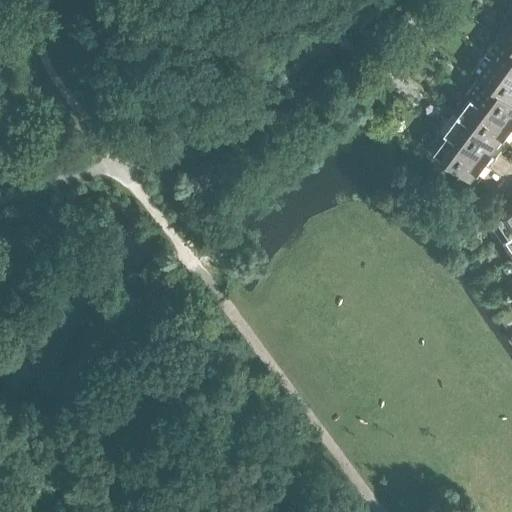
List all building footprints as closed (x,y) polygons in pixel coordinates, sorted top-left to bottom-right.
[(511,0),(510,0),(502,12),(508,16),(511,19),(511,0)] [(511,19),(508,16),(494,35),(511,47),(511,19)] [(511,47),(494,35),(482,51),(511,73),(511,47)] [(511,73),(482,51),(469,68),(476,74),(511,101),(511,73)] [(511,101),(476,74),(463,91),(464,92),(466,93),(511,128),(511,101)] [(511,129),(511,128),(466,93),(464,92),(451,109),(497,144),(503,137),(505,139),(511,129)] [(497,144),(451,109),(438,127),(442,130),(487,164),(494,154),(492,152),(497,144)] [(487,164),(442,130),(428,148),(471,180),(477,172),(479,174),(487,164)] [(504,237),(511,231),(511,204),(492,218),(504,237)] [(511,254),(511,231),(504,237),(501,239),(511,254)]
